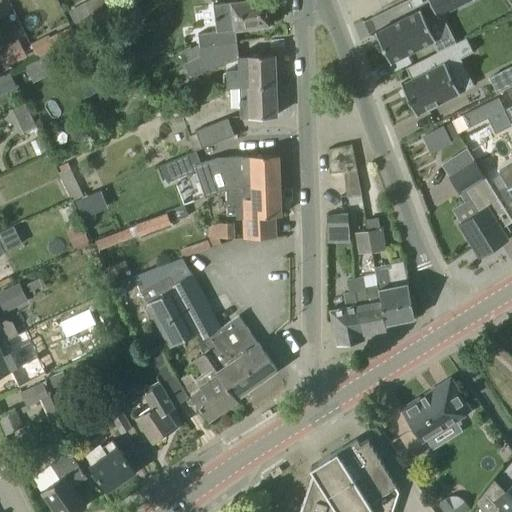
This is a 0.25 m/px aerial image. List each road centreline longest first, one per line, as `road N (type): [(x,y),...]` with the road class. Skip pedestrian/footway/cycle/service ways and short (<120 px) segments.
road 1 (residential): [(306,0),(317,411)]
road 2 (residential): [(452,328),(325,0)]
road 3 (secondary): [(164,511),(317,411)]
road 4 (secondary): [(317,411),(452,328)]
